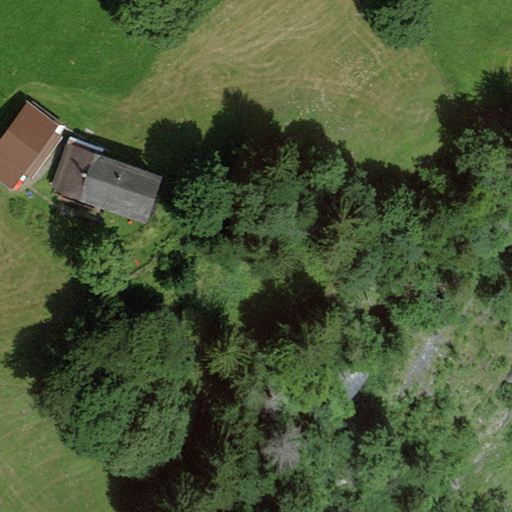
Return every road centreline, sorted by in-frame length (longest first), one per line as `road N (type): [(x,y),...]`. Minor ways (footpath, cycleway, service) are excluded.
road 1 (track): [(0,263),(86,270),(126,264),(170,220),(185,177),(139,58)]
road 2 (track): [(0,131),(20,107),(96,92),(206,0)]
